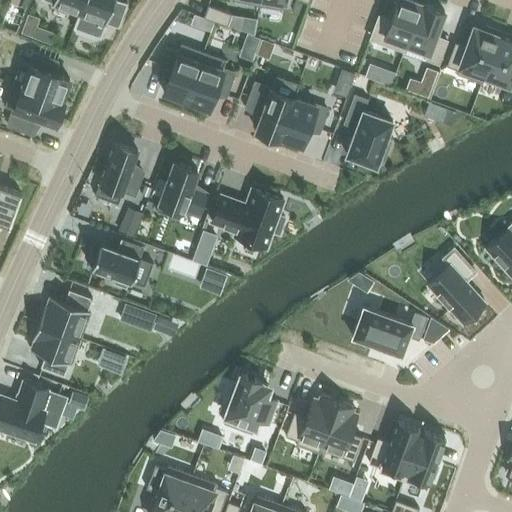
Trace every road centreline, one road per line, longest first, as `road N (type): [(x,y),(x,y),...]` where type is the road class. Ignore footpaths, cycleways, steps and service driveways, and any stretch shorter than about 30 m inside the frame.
road 1 (residential): [(335,184),(104,97)]
road 2 (residential): [(492,431),(268,351)]
road 3 (residential): [(0,323),(68,170)]
